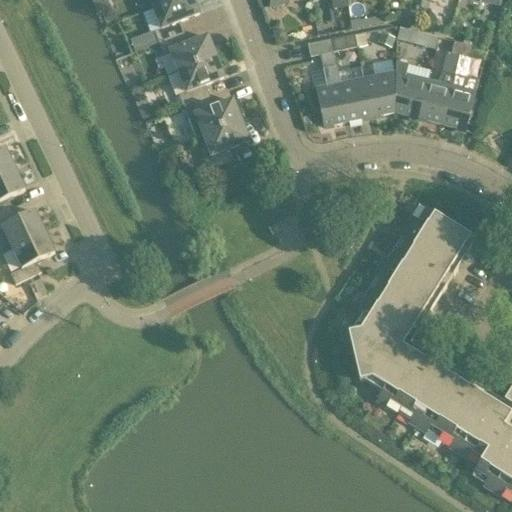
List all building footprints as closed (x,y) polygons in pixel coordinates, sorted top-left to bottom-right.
[(148,0),(153,11),(180,0),(148,0)] [(158,45),(184,35),(180,24),(199,17),(191,0),(180,0),(153,11),(161,31),(154,34),(158,45)] [(267,0),(269,9),(289,5),(287,0),(267,0)] [(280,31),(272,33),(275,44),(287,41),(284,34),(280,31)] [(378,42),(391,47),(395,38),(382,33),(378,42)] [(170,54),(178,74),(215,60),(207,39),(189,46),(184,35),(158,45),(163,57),(170,54)] [(334,55),(356,50),(354,38),(331,42),(334,55)] [(320,58),(326,88),(316,90),(324,129),(348,125),(338,74),(334,55),(331,42),(307,47),(309,60),(320,58)] [(459,58),(462,46),(454,44),(451,56),(459,58)] [(462,46),(459,58),(468,60),(471,48),(462,46)] [(178,74),(167,78),(174,95),(179,97),(183,109),(209,99),(205,88),(224,80),(215,60),(178,74)] [(363,81),(371,120),(395,115),(396,63),(395,63),(395,74),(363,81)] [(418,121),(428,82),(426,82),(429,72),(396,63),(395,115),(418,121)] [(362,81),(360,70),(338,74),(348,125),(371,120),(363,81),(362,81)] [(441,73),(438,85),(428,82),(418,121),(441,127),(454,76),(441,73)] [(478,82),(474,81),(473,78),(469,77),(467,79),(454,76),(441,127),(465,133),(478,82)] [(232,103),(213,110),(209,99),(183,109),(188,121),(195,118),(203,138),(241,123),(232,103)] [(234,162),(230,151),(249,144),(241,123),(203,138),(211,157),(203,160),(208,172),(234,162)] [(0,178),(14,172),(4,151),(0,152),(0,178)] [(184,189),(199,182),(195,171),(179,178),(184,189)] [(0,217),(11,212),(6,202),(25,193),(14,172),(0,178),(0,217)] [(511,433),(504,429),(511,417),(403,349),(403,348),(470,239),(426,211),(418,224),(410,219),(399,236),(407,241),(392,265),(385,260),(374,277),(382,282),(367,306),(359,301),(353,310),(369,320),(361,333),(348,336),(359,384),(372,381),(385,389),(375,405),(385,410),(389,403),(413,417),(408,425),(425,436),(430,428),(454,443),(449,451),(466,461),(471,454),(482,461),(475,473),(487,481),(483,489),(500,499),(505,491),(511,496),(511,433)] [(0,229),(1,229),(11,250),(44,235),(34,214),(16,222),(11,212),(0,217),(0,229)] [(10,277),(15,287),(41,275),(36,265),(54,256),(44,235),(11,250),(21,271),(10,277)] [(494,390),(501,395),(508,399),(511,392),(511,372),(506,369),(494,390)]
